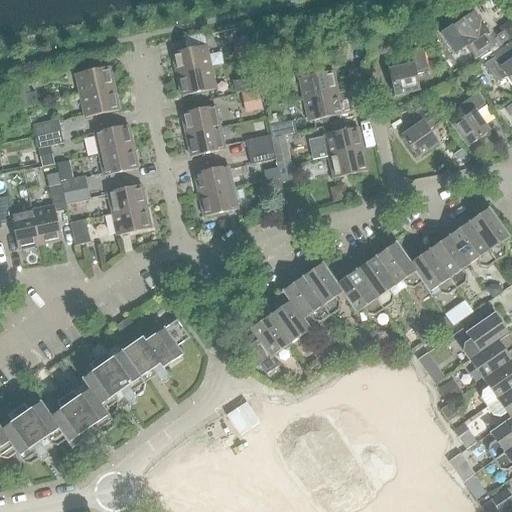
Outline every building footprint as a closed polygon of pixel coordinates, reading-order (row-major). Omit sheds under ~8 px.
[(495,0),(490,0),(484,5),(489,12),(499,5),(495,0)] [(473,59),(495,44),(479,22),(472,13),(441,35),(454,53),(464,46),(473,59)] [(511,38),(511,20),(511,19),(498,29),(507,42),(511,38)] [(438,33),(431,23),(422,30),(428,39),(438,33)] [(414,25),(396,29),(399,46),(407,44),(417,42),(414,28),(414,25)] [(493,58),(482,66),(495,85),(505,78),(511,88),(511,41),(491,56),(493,58)] [(235,63),(252,59),(249,45),(232,49),(235,63)] [(175,76),(209,68),(205,46),(171,54),(175,76)] [(415,75),(427,73),(422,50),(409,53),(411,65),(387,71),(393,97),(419,91),(415,75)] [(74,75),(79,97),(113,89),(108,68),(74,75)] [(209,68),(175,76),(180,98),(214,90),(209,68)] [(302,101),(336,93),(332,72),(298,79),(302,101)] [(230,81),(233,93),(258,88),(255,76),(230,81)] [(113,89),(79,97),(84,119),(118,111),(113,89)] [(256,90),(239,94),(243,114),(260,110),(256,90)] [(34,93),(25,95),(28,108),(37,105),(34,93)] [(336,93),(302,101),(307,123),(341,115),(336,93)] [(473,112),(483,104),(476,94),(457,107),(464,117),(451,126),(467,148),(488,132),(473,112)] [(443,106),(438,98),(433,102),(438,110),(443,106)] [(428,131),(437,124),(424,105),(414,113),(421,123),(400,137),(415,159),(437,144),(428,131)] [(185,136),(218,129),(214,107),(180,114),(185,136)] [(32,126),(37,150),(49,147),(62,144),(57,120),(32,126)] [(268,136),(269,138),(294,133),(291,121),(266,127),(268,136)] [(98,155),(132,148),(127,126),(93,133),(98,155)] [(327,158),(361,150),(356,128),(322,136),(327,158)] [(218,129),(185,136),(189,158),(223,151),(218,129)] [(269,138),(268,136),(244,141),(249,165),(274,160),(269,139),(269,138)] [(283,136),(269,139),(274,160),(276,169),(289,166),(283,136)] [(49,147),(37,150),(41,168),(53,165),(49,147)] [(137,170),(132,148),(98,155),(102,177),(137,170)] [(361,150),(327,158),(332,180),(366,172),(361,150)] [(461,153),(452,158),(457,168),(467,163),(461,153)] [(293,181),(289,166),(276,169),(279,184),(293,181)] [(198,196),(232,189),(227,167),(193,174),(198,196)] [(59,183),(57,174),(45,177),(47,189),(60,186),(59,183)] [(60,186),(62,194),(86,189),(84,177),(59,183),(60,186)] [(280,190),(277,178),(271,180),(273,192),(280,190)] [(52,207),(31,212),(38,246),(60,241),(54,213),(66,211),(65,206),(62,194),(60,186),(47,189),(52,207)] [(106,193),(111,215),(145,208),(140,186),(106,193)] [(62,194),(65,206),(89,201),(86,189),(62,194)] [(232,189),(198,196),(202,218),(236,210),(232,189)] [(17,251),(38,246),(31,212),(10,216),(6,198),(0,199),(0,225),(10,223),(17,251)] [(145,208),(111,215),(115,237),(150,230),(145,208)] [(501,243),(508,238),(488,209),(467,223),(494,262),(503,256),(505,249),(501,243)] [(85,220),(69,224),(74,248),(90,244),(85,220)] [(224,221),(217,223),(219,230),(226,229),(224,221)] [(494,262),(467,223),(448,237),(468,266),(474,261),(478,267),(486,268),(494,262)] [(461,270),(468,266),(448,237),(428,251),(455,290),(464,284),(465,276),(461,270)] [(409,265),(409,264),(395,244),(374,258),(394,287),(401,282),(405,288),(413,289),(420,284),(421,283),(409,265)] [(447,296),(455,290),(428,251),(409,264),(409,265),(421,283),(420,284),(428,294),(435,289),(439,295),(447,296)] [(394,287),(374,258),(355,272),(382,311),(391,305),(392,297),(388,291),(394,287)] [(335,285),(336,285),(322,264),(301,279),(328,317),(337,311),(338,304),(334,298),(340,294),(341,294),(335,285)] [(355,272),(336,285),(335,285),(341,294),(340,294),(354,315),(362,309),(366,315),(373,317),(382,311),(355,272)] [(328,317),(301,279),(282,292),(302,321),(302,320),(307,326),(313,322),(320,323),(328,317)] [(492,300),(502,293),(498,286),(491,285),(485,290),(492,300)] [(269,316),(289,345),(310,330),(307,326),(302,320),(302,321),(282,292),(273,298),(272,306),(276,312),(269,316)] [(468,362),(507,335),(493,314),(464,334),(469,341),(463,345),(462,353),(468,362)] [(270,358),(289,345),(269,316),(249,331),(256,341),(246,348),(265,375),(276,367),(270,358)] [(444,318),(433,326),(441,336),(452,328),(444,318)] [(39,461),(42,462),(43,462),(46,460),(47,456),(38,444),(44,440),(48,445),(56,447),(64,441),(71,451),(79,452),(87,446),(88,448),(92,449),(95,447),(96,443),(88,431),(94,426),(98,432),(105,433),(115,427),(108,417),(116,411),(117,403),(113,398),(119,394),(127,406),(131,406),(134,404),(135,400),(134,398),(142,392),(144,385),(140,379),(151,371),(159,383),(163,384),(167,382),(167,378),(162,370),(182,356),(176,348),(188,339),(175,321),(156,335),(150,326),(129,341),(132,345),(109,361),(104,354),(96,360),(91,363),(88,365),(93,373),(81,381),(88,391),(77,399),(72,392),(65,397),(56,403),(61,410),(50,418),(40,404),(27,412),(22,405),(6,416),(11,424),(0,431),(0,430),(0,458),(7,460),(15,454),(22,464),(29,465),(38,460),(39,461)] [(468,362),(482,381),(510,361),(506,355),(511,351),(511,348),(511,341),(507,335),(468,362)] [(410,351),(402,339),(393,345),(401,357),(410,351)] [(352,351),(344,340),(333,349),(340,359),(352,351)] [(92,354),(87,357),(91,363),(96,360),(92,354)] [(305,367),(312,378),(322,370),(315,360),(305,367)] [(479,399),(485,408),(511,389),(511,363),(510,361),(482,381),(477,385),(481,391),(480,392),(479,399)] [(439,371),(428,378),(433,386),(444,379),(439,371)] [(448,404),(462,394),(452,381),(438,391),(448,404)] [(58,386),(65,397),(72,392),(65,382),(58,386)] [(407,385),(398,390),(403,397),(411,391),(407,385)] [(511,418),(511,389),(485,408),(491,417),(499,418),(503,424),(509,420),(509,421),(511,418)] [(51,395),(55,402),(63,397),(58,390),(51,395)] [(411,391),(403,397),(408,404),(416,398),(411,391)] [(369,393),(338,415),(351,433),(382,411),(369,393)] [(448,404),(439,411),(448,423),(457,417),(448,404)] [(382,411),(351,433),(363,451),(395,429),(382,411)] [(486,453),(492,462),(511,447),(511,418),(509,421),(509,420),(503,424),(488,434),(493,441),(487,445),(486,453)] [(431,420),(423,426),(428,432),(436,427),(431,420)] [(463,424),(452,432),(461,445),(472,437),(463,424)] [(436,427),(428,432),(432,439),(440,433),(436,427)] [(395,429),(363,451),(375,469),(407,447),(395,429)] [(314,511),(264,440),(232,462),(266,511),(314,511)] [(407,447),(375,469),(388,487),(410,471),(419,464),(407,447)] [(511,447),(492,462),(498,470),(506,472),(511,468),(511,447)] [(451,464),(457,472),(465,466),(459,458),(451,464)] [(441,466),(433,472),(438,478),(446,472),(441,466)] [(388,487),(378,493),(390,511),(422,489),(410,471),(388,487)] [(446,472),(438,478),(442,485),(450,479),(446,472)] [(218,511),(199,485),(167,507),(170,511),(218,511)] [(422,489),(390,511),(426,511),(434,507),(422,489)] [(458,490),(450,496),(455,503),(463,497),(458,490)] [(498,511),(490,501),(480,508),(483,511),(498,511)]
